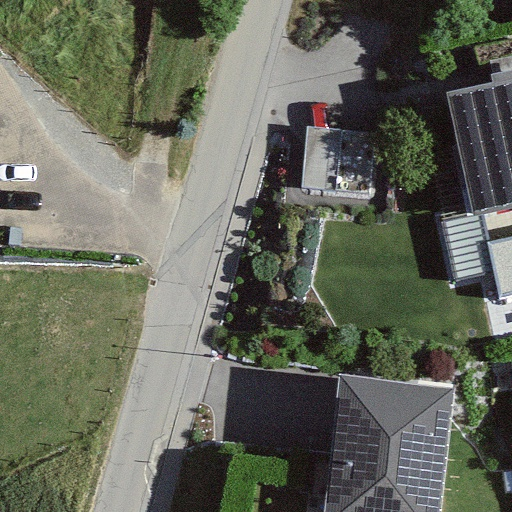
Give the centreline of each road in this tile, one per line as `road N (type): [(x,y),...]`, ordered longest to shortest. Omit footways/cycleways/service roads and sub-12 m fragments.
road 1 (tertiary): [(120,511),(257,0)]
road 2 (unknown): [(0,92),(97,203),(189,253)]
